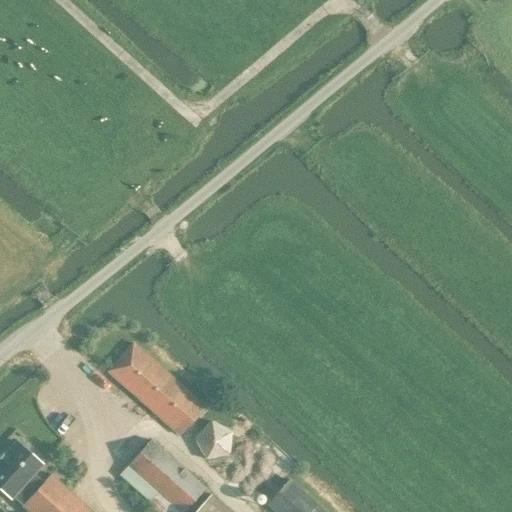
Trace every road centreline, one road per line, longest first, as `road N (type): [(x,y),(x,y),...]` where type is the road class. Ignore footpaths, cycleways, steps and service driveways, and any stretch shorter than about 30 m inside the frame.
road 1 (unclassified): [(0,357),(431,0)]
road 2 (track): [(384,40),(354,5),(328,5),(188,116),(58,0)]
